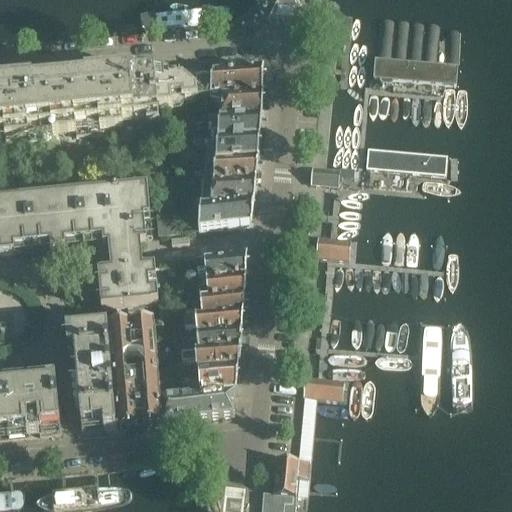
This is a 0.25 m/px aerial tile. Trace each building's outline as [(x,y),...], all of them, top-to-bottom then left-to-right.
[(200,8),(126,15),(128,36),(202,30),(200,8)] [(0,45),(102,37),(104,36),(105,36),(106,35),(108,33),(108,32),(109,30),(109,29),(109,27),(109,25),(108,24),(108,22),(106,21),(105,20),(104,19),(102,19),(100,18),(0,26),(0,45)] [(375,62),(374,80),(457,87),(458,68),(375,62)] [(220,102),(263,99),(264,74),(213,78),(211,103),(220,102)] [(158,113),(173,111),(173,106),(199,104),(196,80),(171,82),(170,81),(170,80),(169,79),(169,78),(168,77),(167,77),(165,76),(112,81),(110,80),(109,80),(108,79),(107,79),(105,80),(104,80),(103,81),(103,82),(102,82),(64,86),(63,85),(62,84),(61,84),(60,84),(58,84),(57,85),(56,85),(55,87),(17,90),(15,89),(14,89),(12,89),(10,89),(8,91),(0,92),(0,147),(6,147),(6,141),(29,139),(29,144),(54,142),(53,137),(76,134),(76,140),(101,138),(100,132),(123,130),(124,136),(148,133),(148,128),(160,126),(158,113)] [(211,103),(213,78),(196,80),(199,104),(211,103)] [(218,125),(261,121),(263,99),(220,102),(218,125)] [(218,146),(259,143),(261,121),(218,125),(209,126),(208,137),(219,136),(218,146)] [(206,169),(258,164),(259,143),(218,146),(217,157),(207,158),(206,169)] [(368,150),(366,170),(446,178),(448,158),(368,150)] [(204,191),(256,186),(258,164),(206,169),(204,191)] [(324,189),(326,173),(313,171),(312,188),(324,189)] [(338,190),(340,174),(326,173),(324,189),(338,190)] [(199,235),(250,230),(256,186),(204,191),(199,235)] [(153,248),(148,192),(0,205),(0,256),(0,260),(15,259),(14,253),(51,249),(51,256),(66,254),(65,248),(104,244),(105,253),(110,252),(110,265),(111,276),(98,277),(102,314),(152,309),(152,308),(159,308),(155,272),(144,273),(142,262),(141,249),(153,248)] [(177,237),(176,219),(158,221),(160,239),(177,237)] [(341,261),(343,244),(319,242),(318,259),(341,261)] [(208,286),(246,283),(248,263),(197,268),(198,277),(207,276),(208,286)] [(202,304),(244,301),(246,283),(208,286),(208,294),(200,295),(202,304)] [(203,321),(243,318),(244,301),(202,304),(203,321)] [(199,340),(241,337),(243,318),(203,321),(185,323),(186,332),(198,331),(199,340)] [(160,403),(158,378),(153,326),(107,330),(117,432),(163,428),(160,403)] [(117,432),(107,330),(66,334),(68,353),(74,352),(77,385),(73,388),(73,390),(78,392),(78,394),(74,397),(74,400),(79,402),(79,404),(75,406),(75,409),(80,411),(82,432),(104,430),(104,434),(117,432)] [(182,358),(240,354),(241,337),(199,340),(180,342),(182,358)] [(198,374),(238,371),(240,354),(182,358),(183,368),(197,367),(198,374)] [(236,397),(238,371),(198,374),(158,378),(160,403),(236,397)] [(40,440),(61,438),(55,378),(3,383),(9,443),(30,441),(29,439),(40,438),(40,440)] [(307,382),(305,399),(305,400),(341,404),(343,386),(307,382)] [(0,443),(9,443),(3,383),(0,383),(0,443)] [(234,420),(236,397),(160,403),(163,428),(234,420)] [(308,440),(312,402),(305,401),(301,439),(308,440)] [(295,501),(297,481),(308,482),(309,466),(277,463),(274,497),(263,497),(262,511),(295,511),(297,501),(295,501)] [(47,511),(74,511),(102,509),(125,506),(128,505),(130,502),(131,500),(132,497),(131,494),(130,491),(127,489),(124,488),(96,489),(57,492),(47,496),(41,499),(35,505),(41,509),(46,511),(47,511)] [(0,510),(20,510),(23,508),(25,506),(27,504),(27,500),(27,497),(25,495),(23,492),(20,491),(0,492),(0,510)]
